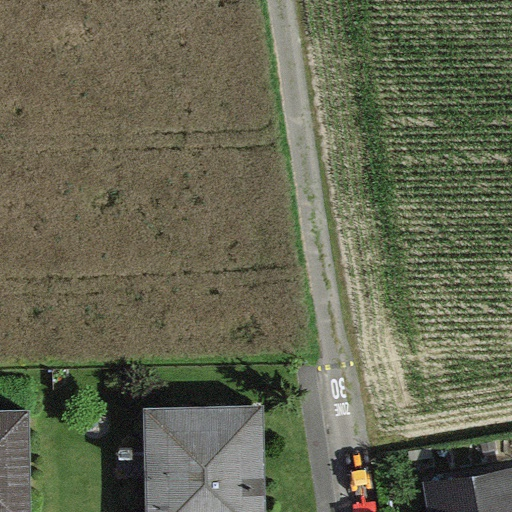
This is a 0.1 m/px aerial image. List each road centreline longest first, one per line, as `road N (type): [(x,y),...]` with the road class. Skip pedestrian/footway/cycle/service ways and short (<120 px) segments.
road 1 (track): [(338,364),(284,0)]
road 2 (unclassified): [(360,511),(338,364)]
